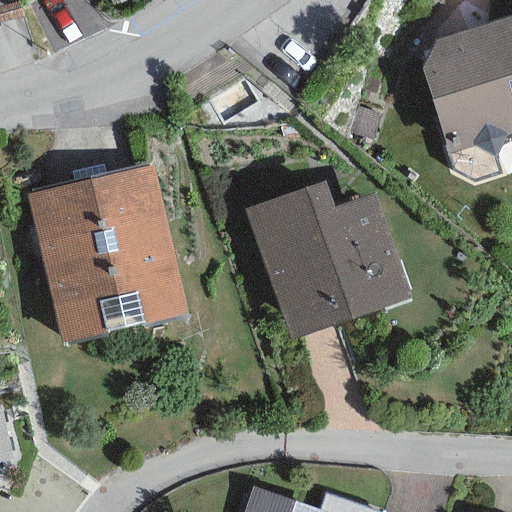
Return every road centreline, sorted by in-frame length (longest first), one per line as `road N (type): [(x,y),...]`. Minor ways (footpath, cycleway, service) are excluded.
road 1 (residential): [(96,511),(106,497),(227,462),(358,455),(511,467)]
road 2 (tertiary): [(0,95),(160,48),(229,0)]
